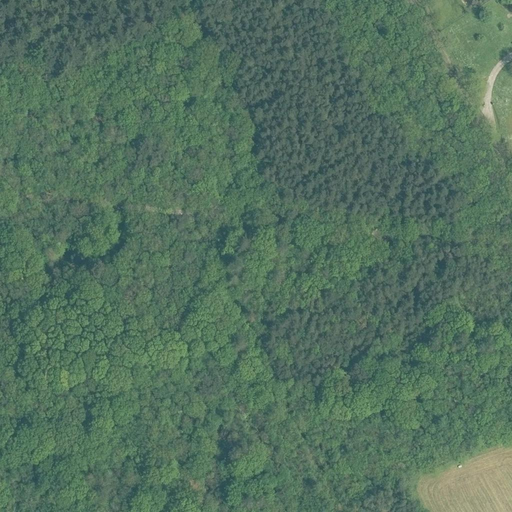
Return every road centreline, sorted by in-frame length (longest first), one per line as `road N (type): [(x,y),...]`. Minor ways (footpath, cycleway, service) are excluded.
road 1 (track): [(511,247),(0,194)]
road 2 (track): [(511,185),(409,0)]
